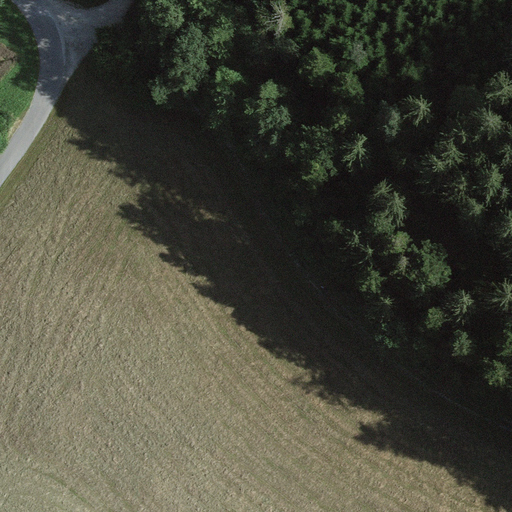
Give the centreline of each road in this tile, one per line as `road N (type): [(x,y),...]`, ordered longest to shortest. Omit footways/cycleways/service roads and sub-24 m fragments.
road 1 (track): [(134,66),(178,91),(337,241),(511,387)]
road 2 (unclassified): [(18,0),(43,31),(49,69),(36,124),(0,176)]
road 3 (track): [(134,66),(43,31),(79,29),(122,0)]
